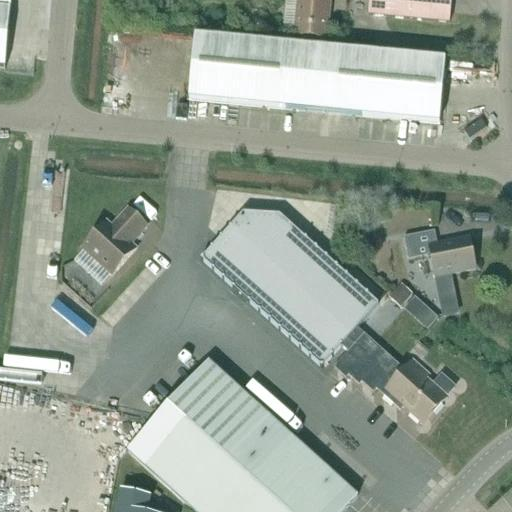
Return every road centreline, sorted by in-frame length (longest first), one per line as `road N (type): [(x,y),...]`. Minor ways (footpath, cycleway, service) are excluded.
road 1 (unclassified): [(59,126),(511,168)]
road 2 (unclassified): [(71,0),(59,126)]
